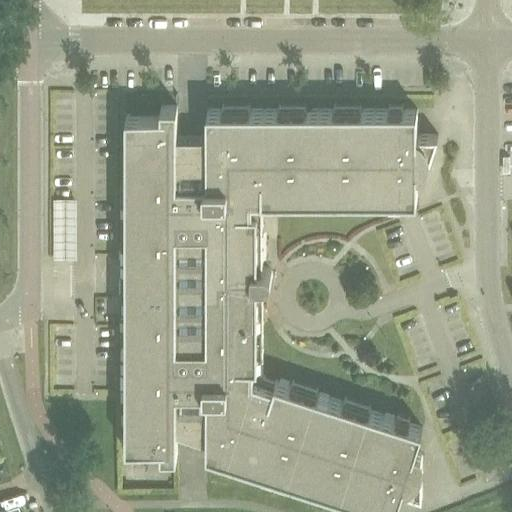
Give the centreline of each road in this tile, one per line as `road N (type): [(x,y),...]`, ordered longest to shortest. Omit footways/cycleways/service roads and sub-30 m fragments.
road 1 (residential): [(487,43),(26,42)]
road 2 (tertiary): [(511,378),(489,301),(487,43)]
road 3 (unclassified): [(0,320),(21,306),(27,282),(26,42)]
road 4 (residential): [(48,511),(0,362)]
